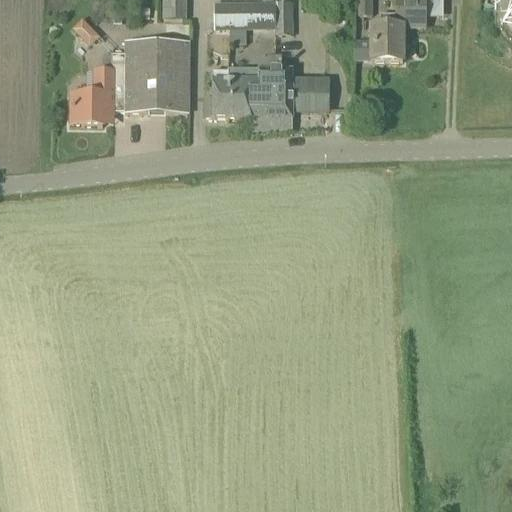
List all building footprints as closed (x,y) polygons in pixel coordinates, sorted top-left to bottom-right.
[(185,24),(185,0),(161,0),(161,24),(185,24)] [(441,22),(441,0),(425,0),(395,0),(395,20),(380,20),(380,30),(369,29),(369,45),(353,45),(353,67),(401,68),(402,32),(425,32),(425,22),(441,22)] [(371,21),(371,0),(356,0),(356,21),(371,21)] [(511,0),(491,0),(490,36),(511,37),(511,0)] [(291,7),(213,8),(213,11),(213,36),(229,36),(229,50),(245,49),(245,36),(273,35),(273,41),(291,41),(291,7)] [(77,29),(93,46),(102,38),(87,21),(77,29)] [(69,130),(101,130),(101,118),(186,118),(186,46),(123,46),(123,59),(103,59),(103,76),(92,76),(92,98),(69,98),(69,130)] [(236,99),(235,124),(291,125),(291,117),(326,118),(327,85),(291,84),(291,73),(280,73),(280,62),(266,62),(265,74),(225,73),(225,77),(226,77),(225,99),(236,99)] [(226,77),(225,77),(210,76),(209,104),(201,103),(201,123),(235,124),(236,99),(225,99),(226,77)]
